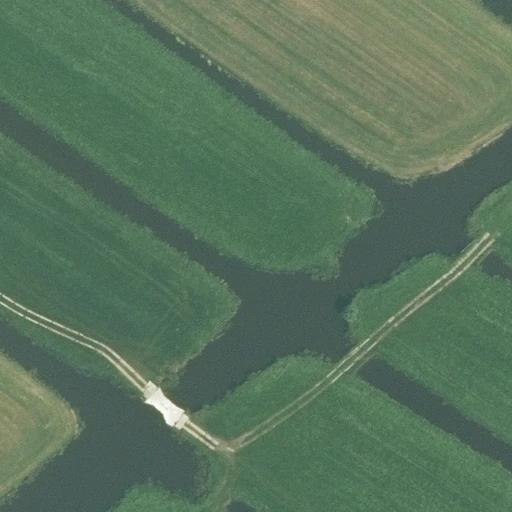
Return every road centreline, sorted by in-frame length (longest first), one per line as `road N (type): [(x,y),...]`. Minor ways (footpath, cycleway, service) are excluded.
road 1 (track): [(511,221),(333,377),(222,452),(224,489),(208,511)]
road 2 (track): [(151,395),(106,352),(0,299)]
